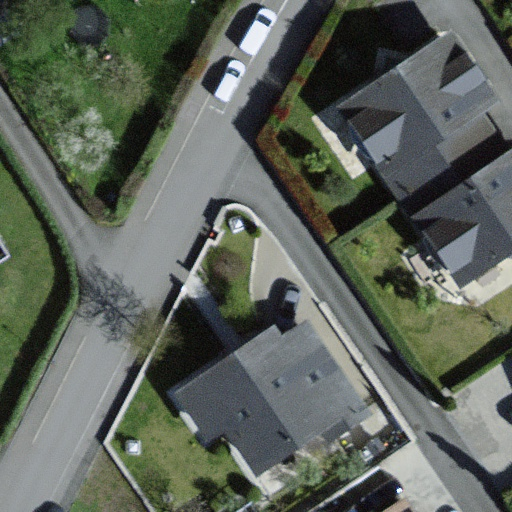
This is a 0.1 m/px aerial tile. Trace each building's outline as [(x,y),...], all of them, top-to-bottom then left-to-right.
[(344,101),(416,213),(511,151),(511,117),(455,29),(344,101)] [(464,288),(511,256),(511,151),(416,213),(464,288)] [(0,232),(0,268),(16,259),(0,232)] [(306,311),(174,386),(205,441),(230,428),(259,479),(366,418),(306,311)] [(415,511),(410,502),(392,511),(415,511)]
